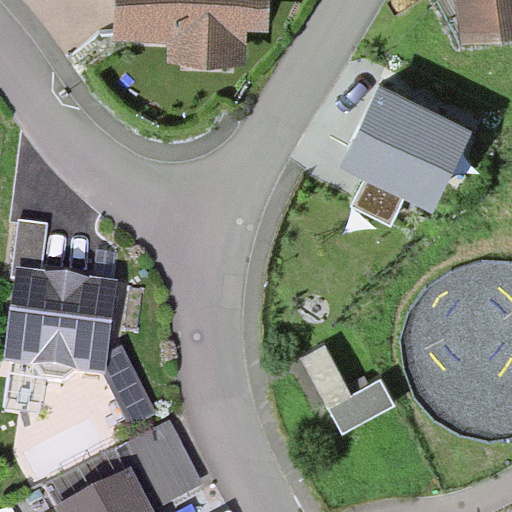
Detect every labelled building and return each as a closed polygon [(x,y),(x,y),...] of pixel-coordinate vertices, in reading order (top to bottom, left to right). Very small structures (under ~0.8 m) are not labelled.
[(271,0),(114,0),(113,41),(168,42),(167,63),(246,66),(247,32),(271,33),(271,0)] [(511,38),(511,0),(452,0),(460,46),(511,38)] [(474,131),(379,85),(338,167),(364,180),(405,200),(433,213),(474,131)] [(405,200),(364,180),(351,207),(391,227),(405,200)] [(18,266),(41,269),(47,223),(19,219),(11,278),(16,279),(18,266)] [(41,269),(18,266),(16,279),(5,359),(11,360),(34,363),(42,376),(47,377),(63,378),(76,369),(103,372),(106,373),(109,352),(119,280),(41,269)] [(122,345),(109,352),(106,373),(103,372),(131,425),(157,412),(122,345)] [(351,396),(323,348),(303,359),(331,408),(351,396)] [(34,363),(11,360),(5,410),(43,414),(47,377),(42,376),(34,363)] [(391,403),(378,380),(351,396),(331,408),(344,430),(391,403)] [(170,420),(123,444),(155,508),(203,484),(170,420)] [(123,444),(44,484),(58,511),(156,511),(155,508),(123,444)]
